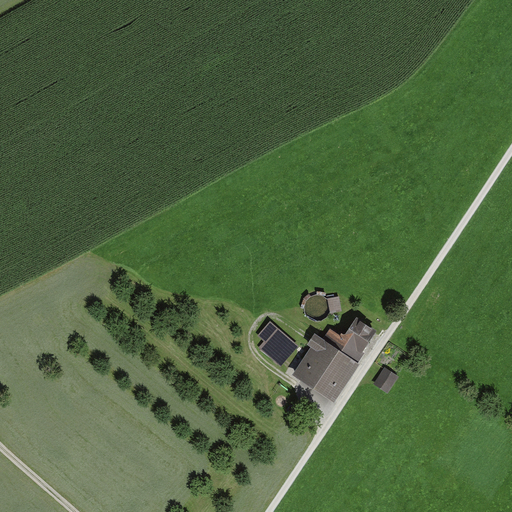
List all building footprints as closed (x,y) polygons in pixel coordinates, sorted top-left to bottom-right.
[(331,315),(343,312),(340,298),(328,300),(331,315)] [(361,360),(379,332),(358,319),(345,339),(329,329),(324,337),(361,360)] [(302,346),(270,321),(257,338),(263,343),(259,349),(285,369),(302,346)] [(336,402),(360,363),(314,334),(307,345),(312,348),(294,376),(336,402)] [(400,378),(384,368),(374,384),(390,394),(400,378)]
